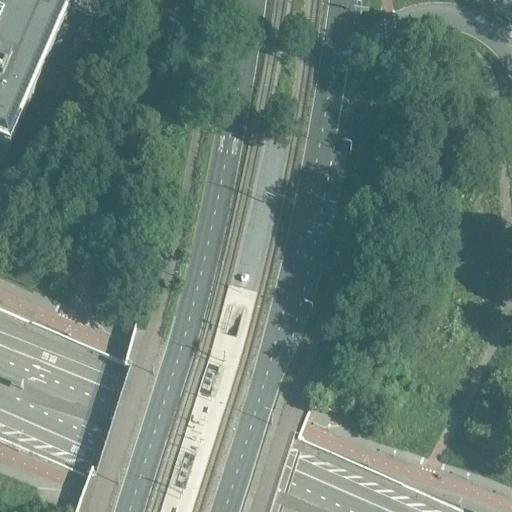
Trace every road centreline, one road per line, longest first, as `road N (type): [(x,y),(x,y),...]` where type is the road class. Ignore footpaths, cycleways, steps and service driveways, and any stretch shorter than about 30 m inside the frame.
road 1 (secondary): [(252,0),(217,220),(134,511)]
road 2 (secondary): [(224,511),(296,275),(331,106)]
road 3 (secondary): [(376,511),(0,354)]
road 4 (secondary): [(0,404),(252,511)]
road 5 (secondary): [(331,106),(357,56),(409,18),(461,18),(511,50)]
